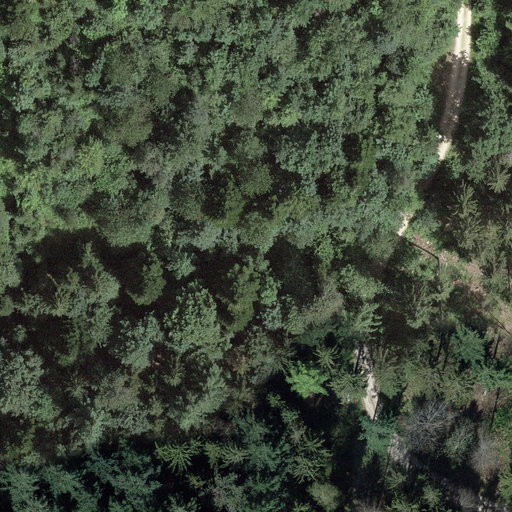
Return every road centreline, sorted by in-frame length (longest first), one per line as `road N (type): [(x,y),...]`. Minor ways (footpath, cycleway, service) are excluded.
road 1 (track): [(467,0),(442,147),(394,232),(363,366),(372,416),(403,466),(502,511)]
road 2 (track): [(464,52),(375,86),(173,119),(69,101),(0,100)]
